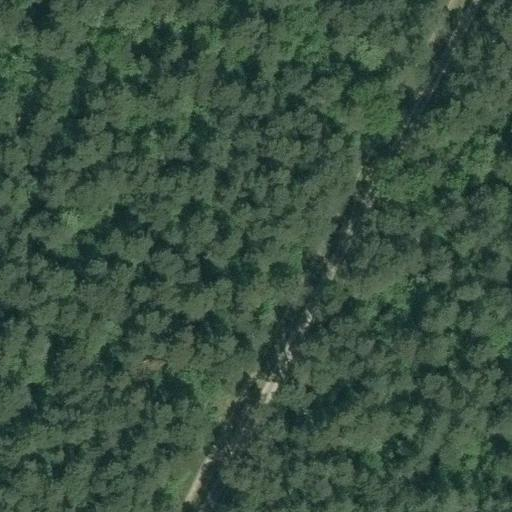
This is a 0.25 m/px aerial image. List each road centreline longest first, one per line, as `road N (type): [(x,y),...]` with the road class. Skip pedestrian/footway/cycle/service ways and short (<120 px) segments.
road 1 (track): [(197,511),(384,138),(466,0)]
road 2 (track): [(511,262),(319,265)]
